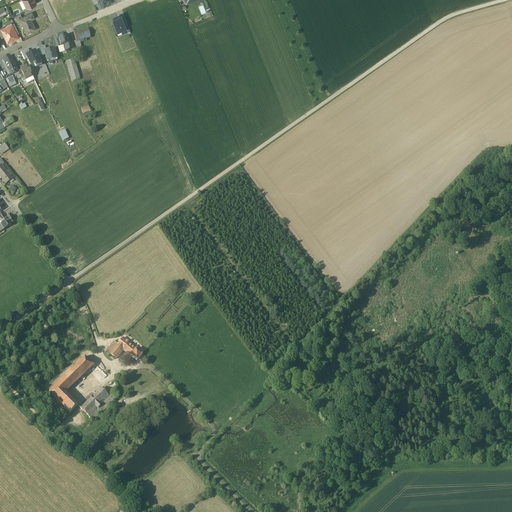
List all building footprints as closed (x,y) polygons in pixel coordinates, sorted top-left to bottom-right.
[(32,13),(20,18),(26,31),(30,29),(31,31),(35,29),(31,19),(34,18),(32,13)] [(120,16),(112,19),(115,25),(117,30),(119,34),(127,31),(124,24),(120,16)] [(12,25),(7,27),(6,26),(1,28),(4,36),(7,42),(18,37),(12,25)] [(88,29),(74,33),(77,42),(80,41),(91,38),(88,29)] [(67,35),(58,38),(59,40),(57,41),(59,47),(63,46),(68,45),(69,44),(67,35)] [(80,41),(77,42),(72,43),(74,49),(81,47),(80,41)] [(44,46),(38,48),(38,49),(41,54),(41,56),(44,55),(44,52),(46,51),(44,46)] [(25,60),(27,59),(26,56),(30,54),(27,49),(21,52),(25,60)] [(46,51),(44,52),(44,55),(47,64),(57,60),(54,49),(46,51)] [(42,65),(37,56),(35,52),(34,52),(30,54),(26,56),(27,59),(30,65),(34,64),(36,67),(42,65)] [(17,72),(9,56),(2,59),(10,75),(11,76),(18,72),(17,72)] [(75,60),(66,62),(72,81),(80,79),(75,60)] [(28,67),(20,70),(24,79),(25,80),(32,76),(28,67)] [(10,75),(4,78),(7,85),(14,81),(12,79),(19,75),(18,72),(11,76),(10,75)] [(10,117),(2,122),(2,123),(0,124),(0,130),(14,122),(10,117)] [(2,166),(1,165),(0,166),(0,175),(2,178),(1,178),(6,184),(12,179),(2,166)] [(5,216),(4,216),(0,218),(0,226),(3,230),(11,224),(7,218),(6,218),(5,216)] [(135,349),(122,339),(118,344),(109,354),(115,359),(123,349),(130,355),(135,349)] [(109,354),(118,344),(114,341),(106,351),(109,354)] [(135,349),(130,355),(136,360),(142,354),(136,349),(135,349)] [(93,365),(84,358),(49,392),(58,401),(65,393),(89,370),(93,365)] [(101,389),(81,410),(93,422),(117,398),(110,391),(107,395),(101,389)] [(65,393),(58,401),(70,413),(77,406),(65,393)] [(162,402),(158,396),(153,400),(157,405),(162,402)] [(96,441),(91,436),(85,441),(90,446),(96,441)]
